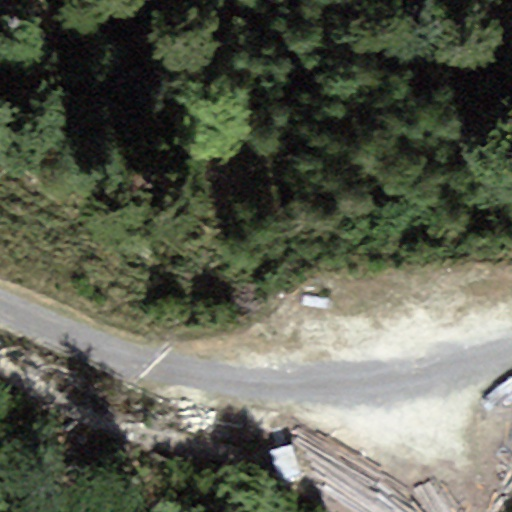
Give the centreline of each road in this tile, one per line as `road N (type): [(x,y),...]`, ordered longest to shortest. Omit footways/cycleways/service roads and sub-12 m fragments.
road 1 (track): [(371,383),(304,389),(184,377),(0,310)]
road 2 (track): [(511,355),(371,383)]
